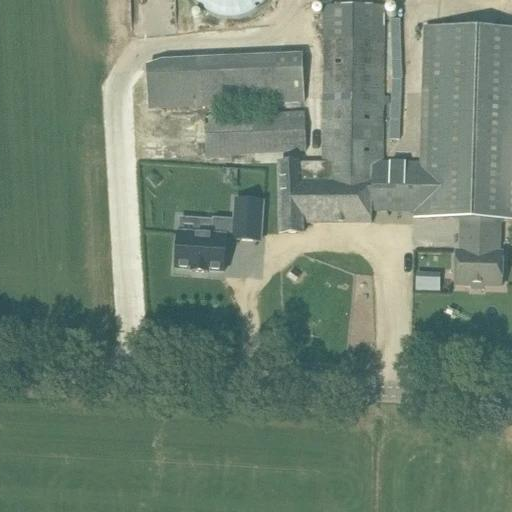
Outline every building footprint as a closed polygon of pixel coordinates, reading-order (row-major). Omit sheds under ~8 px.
[(187,0),(186,10),(263,17),(264,0),(187,0)] [(282,164),(282,233),(304,234),(303,223),(372,223),(372,212),(415,212),(415,219),(462,220),(500,221),(511,221),(511,30),(425,28),(422,164),(383,163),(383,40),(383,9),(326,8),(325,39),(325,164),(282,164)] [(149,109),(279,103),(305,102),(303,55),(156,62),(147,67),(149,109)] [(206,156),(307,151),(305,113),(205,117),(206,156)] [(179,234),(176,269),(192,270),(192,272),(209,273),(209,272),(224,273),(226,241),(227,238),(233,239),(233,240),(234,240),(261,242),(263,202),(236,200),(234,221),(214,220),(213,236),(179,234)] [(457,252),(456,286),(502,287),(503,253),(499,253),(500,221),(462,220),(461,252),(457,252)] [(414,271),(414,290),(438,291),(438,272),(414,271)]
